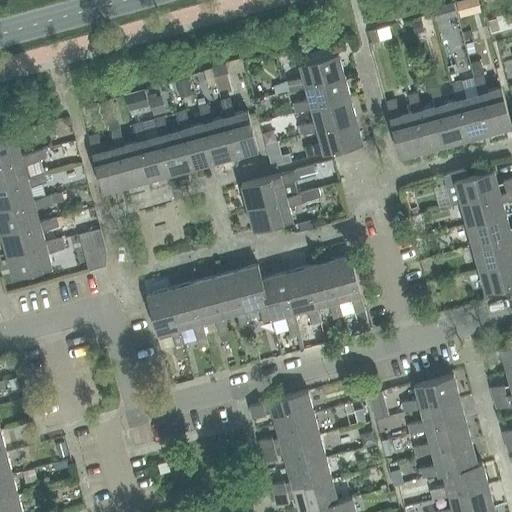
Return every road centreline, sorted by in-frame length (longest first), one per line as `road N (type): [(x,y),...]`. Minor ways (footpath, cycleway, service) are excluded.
road 1 (residential): [(0,334),(107,305),(138,414),(407,341)]
road 2 (primary): [(0,34),(127,0)]
road 3 (residential): [(407,341),(375,221)]
